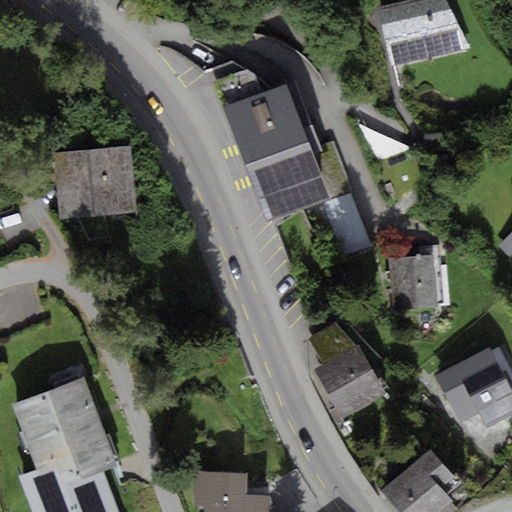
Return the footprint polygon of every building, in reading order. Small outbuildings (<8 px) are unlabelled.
[(452,0),(392,0),(378,4),(396,72),(466,53),(452,0)] [(287,81),(224,104),(267,221),(331,197),(287,81)] [(132,144),(53,149),(58,218),(136,213),(132,144)] [(511,237),(501,249),(511,259),(511,237)] [(434,254),(380,260),(387,322),(441,316),(434,254)] [(358,343),(316,369),(347,419),(390,393),(358,343)] [(511,378),(493,345),(435,378),(458,418),(477,408),(491,433),(511,421),(511,378)] [(82,376),(12,404),(38,468),(16,476),(30,511),(120,511),(105,472),(118,467),(111,448),(82,376)] [(431,448),(381,490),(400,511),(439,511),(453,501),(442,488),(455,477),(431,448)] [(246,474),(194,472),(193,506),(205,507),(204,511),(267,511),(268,496),(246,496),(246,474)]
